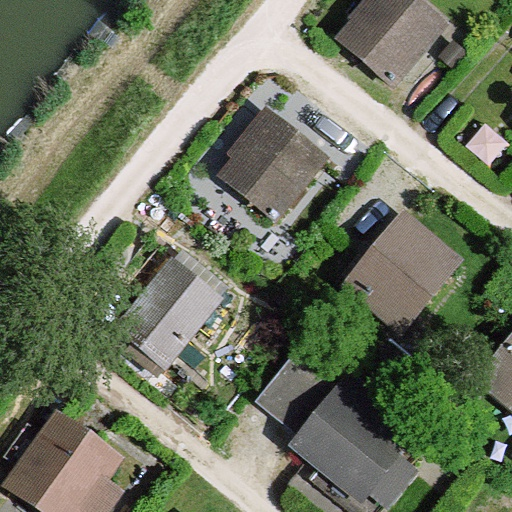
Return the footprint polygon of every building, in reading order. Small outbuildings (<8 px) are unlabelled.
[(411,0),(367,0),(331,48),(393,95),(446,26),(411,0)] [(267,110),(214,180),(281,231),(334,161),(267,110)] [(401,222),(346,294),(406,340),(461,268),(401,222)] [(176,262),(115,336),(167,378),(228,304),(176,262)] [(511,340),(471,390),(511,424),(511,340)] [(299,441),(352,377),(309,342),(256,406),(299,441)] [(357,511),(378,511),(434,445),(352,377),(299,441),(288,455),(357,511)] [(77,511),(116,462),(60,419),(5,490),(33,511),(77,511)]
